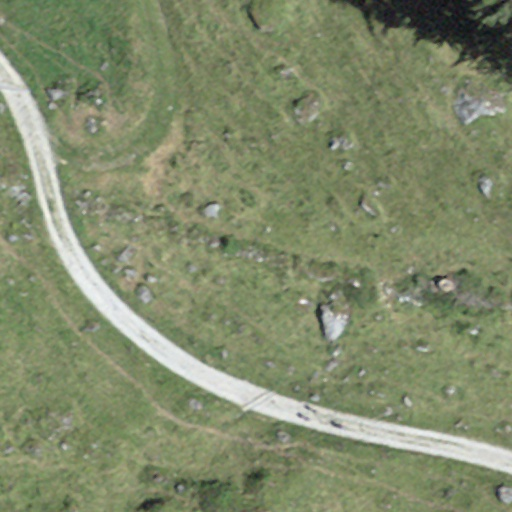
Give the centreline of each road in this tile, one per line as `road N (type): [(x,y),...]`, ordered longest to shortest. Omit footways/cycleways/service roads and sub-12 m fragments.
road 1 (track): [(0,74),(68,263),(118,316),(192,366),(283,405),(511,453)]
road 2 (track): [(22,118),(74,154),(136,143),(168,110),(166,52),(149,0)]
